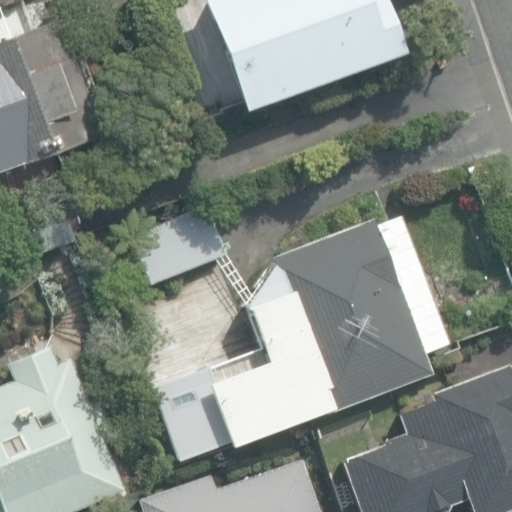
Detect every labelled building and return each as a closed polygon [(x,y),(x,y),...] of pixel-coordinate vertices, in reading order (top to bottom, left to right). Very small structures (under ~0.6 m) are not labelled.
[(194,0),(235,112),(395,55),(375,0),(373,0),(365,3),(363,0),(194,0)] [(0,38),(0,193),(52,175),(45,157),(99,137),(56,18),(0,38)] [(0,214),(0,258),(4,269),(73,243),(55,194),(0,214)] [(127,238),(146,285),(221,253),(202,206),(127,238)] [(149,384),(176,459),(224,442),(426,371),(419,352),(443,343),(398,215),(369,225),(366,216),(264,252),(235,301),(252,348),(149,384)] [(0,511),(71,511),(119,494),(64,356),(51,361),(44,344),(0,362),(0,511)] [(337,460),(355,511),(439,511),(444,510),(446,505),(464,499),(468,511),(498,511),(511,507),(511,368),(503,364),(424,392),(428,402),(393,414),(399,433),(379,440),(380,444),(337,460)] [(316,511),(298,458),(209,488),(205,474),(131,499),(135,511),(316,511)]
